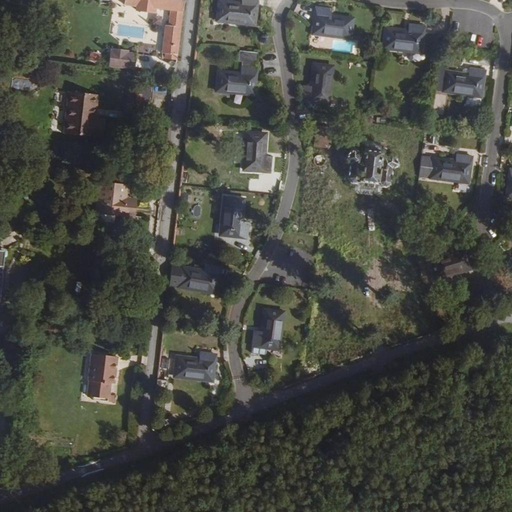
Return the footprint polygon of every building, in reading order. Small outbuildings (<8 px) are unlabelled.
[(177,55),(183,0),(124,0),(124,6),(137,7),(136,11),(155,13),(155,9),(170,11),(169,25),(165,25),(162,53),(177,55)] [(219,0),(217,22),(255,27),(257,0),(240,0),(240,3),(219,0)] [(316,7),(313,35),(350,40),(353,18),(332,15),(333,9),(316,7)] [(386,27),(383,49),(421,54),(424,26),(408,24),(407,30),(386,27)] [(108,65),(134,68),(136,54),(126,52),(127,49),(114,48),(114,51),(110,51),(108,65)] [(240,62),(257,64),(258,53),(239,50),(238,62),(240,62)] [(302,102),(329,105),(334,67),(311,64),(309,85),(304,85),(302,102)] [(218,70),(216,92),(254,96),(256,68),(240,67),(239,72),(218,70)] [(443,92),(480,98),(485,70),(468,68),(468,69),(467,74),(463,73),(446,70),(446,71),(443,92)] [(443,92),(446,71),(437,70),(434,91),(443,92)] [(152,103),(154,87),(138,85),(137,95),(129,94),(127,108),(142,110),(143,102),(152,103)] [(95,119),(98,95),(69,92),(65,133),(103,137),(105,120),(95,119)] [(245,133),(243,171),(270,173),(272,156),(266,155),(268,134),(245,133)] [(351,184),(386,188),(390,184),(392,169),(398,167),(399,165),(393,153),(391,152),(386,155),(383,152),(361,150),(358,152),(354,147),(352,148),(343,157),(344,160),(348,163),(347,179),(351,184)] [(433,159),(430,179),(468,184),(471,156),(454,154),(454,160),(433,157),(433,159)] [(433,159),(421,157),(418,177),(430,179),(433,159)] [(103,171),(102,183),(124,186),(125,173),(103,171)] [(102,183),(99,183),(96,213),(133,217),(135,204),(125,203),(125,198),(126,186),(124,186),(102,183)] [(333,191),(327,190),(324,201),(330,202),(333,191)] [(245,200),(223,197),(219,235),(247,238),(249,221),(243,221),(245,200)] [(429,260),(435,281),(471,270),(463,243),(447,248),(449,254),(429,260)] [(168,287),(178,288),(216,295),(220,267),(204,264),(203,270),(171,264),(168,287)] [(252,346),(280,350),(285,312),(263,309),(260,330),(254,330),(252,346)] [(177,356),(174,378),(212,382),(215,354),(198,352),(198,358),(177,356)] [(116,368),(117,357),(91,354),(88,381),(90,381),(88,396),(108,399),(109,395),(110,382),(114,383),(115,373),(113,373),(113,368),(116,368)] [(172,371),(172,357),(161,356),(160,370),(172,371)] [(157,379),(156,390),(166,391),(167,380),(166,380),(157,379)] [(155,402),(153,416),(165,418),(167,403),(155,402)]
